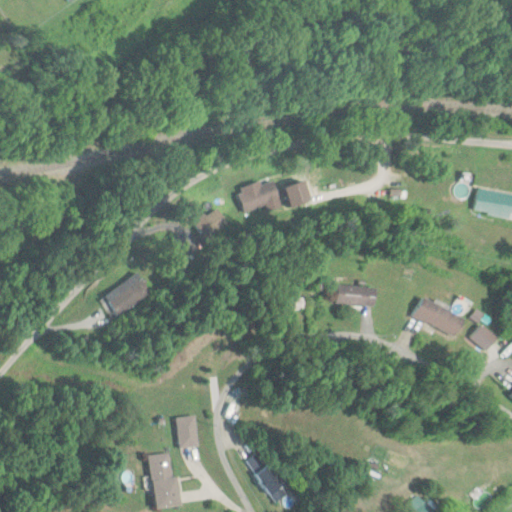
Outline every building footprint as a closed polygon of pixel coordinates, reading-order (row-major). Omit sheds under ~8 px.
[(243,213),(280,200),(273,181),(237,194),(243,213)] [(511,218),(511,193),(478,187),(474,211),(511,218)] [(195,218),(202,236),(227,226),(220,209),(195,218)] [(152,293),(139,273),(97,299),(110,320),(152,293)] [(375,286),(337,285),(336,304),(375,305),(375,286)] [(411,316),(456,337),(465,318),(420,297),(411,316)] [(292,493),(261,451),(247,462),(277,503),(292,493)] [(154,509),(179,506),(172,453),(148,456),(154,509)] [(435,511),(421,495),(408,505),(413,511),(435,511)]
